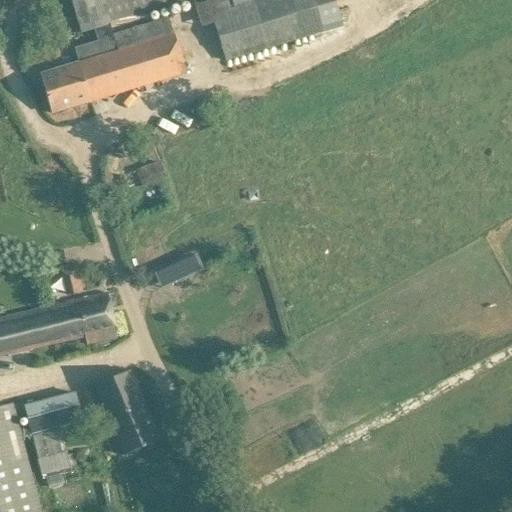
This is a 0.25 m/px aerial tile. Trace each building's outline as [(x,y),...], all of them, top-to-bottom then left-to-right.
[(70,0),(80,30),(94,26),(98,40),(113,35),(109,21),(178,0),(70,0)] [(334,0),(206,0),(213,23),(225,61),(342,26),(334,0)] [(79,63),(40,75),(52,113),(185,73),(173,34),(118,51),(113,35),(98,40),(75,47),(79,63)] [(128,192),(166,180),(161,161),(122,172),(128,192)] [(167,267),(175,282),(198,272),(190,256),(167,267)] [(62,269),(63,277),(50,279),(52,298),(82,295),(79,267),(62,269)] [(0,318),(0,355),(84,335),(86,343),(96,341),(116,338),(111,310),(107,293),(0,318)] [(124,455),(141,448),(159,440),(130,371),(94,385),(124,455)] [(216,390),(202,398),(220,430),(234,423),(216,390)] [(74,392),(23,405),(41,475),(70,467),(67,456),(60,428),(82,423),(74,392)] [(40,511),(12,403),(0,406),(0,511),(40,511)] [(67,456),(70,467),(76,466),(73,454),(67,456)]
